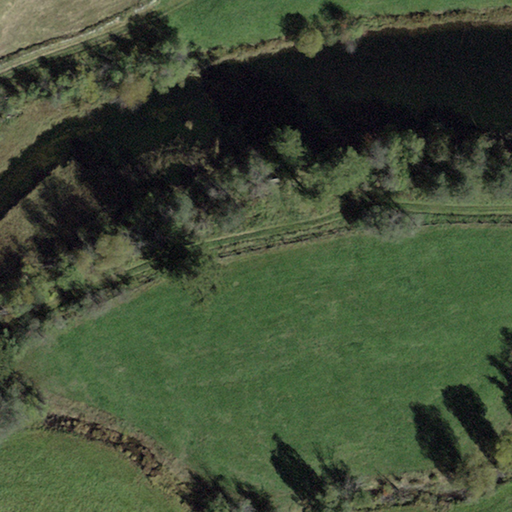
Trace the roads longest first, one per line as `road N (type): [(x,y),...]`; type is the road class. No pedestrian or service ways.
road 1 (track): [(0,332),(136,271),(247,238),(371,210),(511,209)]
road 2 (track): [(186,0),(0,75)]
